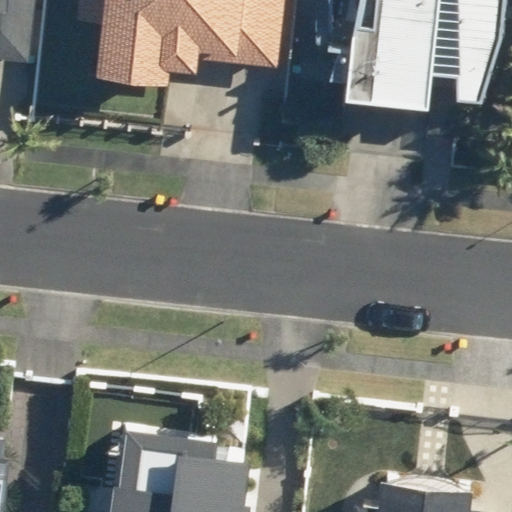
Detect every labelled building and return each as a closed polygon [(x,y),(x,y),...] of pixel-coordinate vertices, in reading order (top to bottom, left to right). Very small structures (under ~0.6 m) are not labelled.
[(80,0),(80,10),(102,11),(99,67),(176,72),(177,55),(205,56),(206,42),(243,44),(245,2),(252,2),(252,0),(80,0)] [(511,0),(367,0),(361,93),(430,98),(431,87),(489,91),(511,30),(511,0)] [(251,511),(258,438),(124,425),(115,511),(251,511)] [(0,511),(8,511),(15,433),(0,431),(0,511)] [(476,511),(479,480),(385,474),(382,511),(476,511)]
